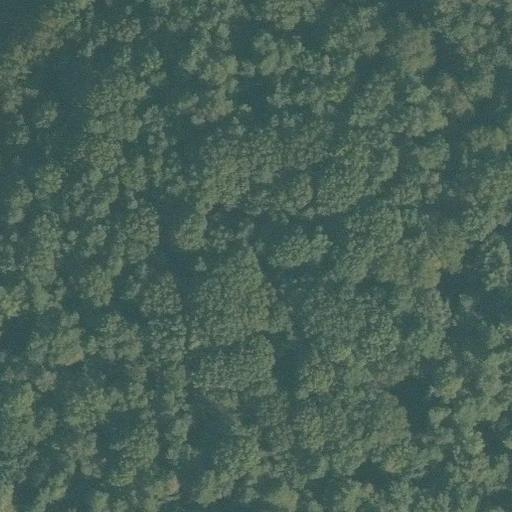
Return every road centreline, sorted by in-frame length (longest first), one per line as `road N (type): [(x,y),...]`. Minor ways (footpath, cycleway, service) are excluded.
road 1 (track): [(511,180),(427,0)]
road 2 (track): [(0,141),(118,0)]
